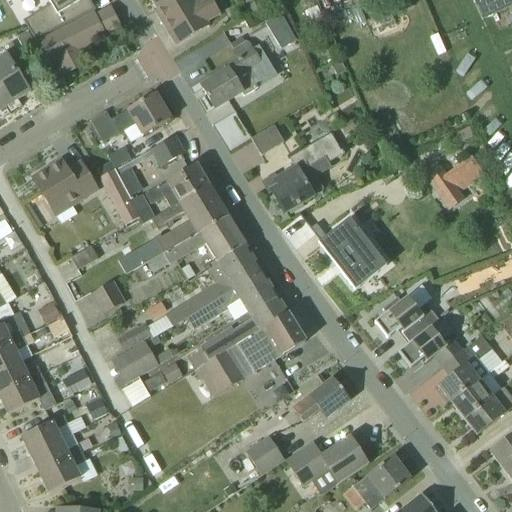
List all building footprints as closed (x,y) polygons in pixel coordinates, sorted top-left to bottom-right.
[(49,0),(50,2),(43,5),(54,27),(87,14),(80,0),(49,0)] [(150,0),(164,22),(161,23),(175,46),(207,27),(205,24),(218,16),(208,0),(201,0),(194,5),(190,0),(150,0)] [(282,4),(280,0),(261,0),(266,11),(282,4)] [(511,7),(511,0),(496,0),(502,12),(511,7)] [(65,77),(86,66),(78,50),(104,37),(103,36),(120,27),(110,7),(93,16),(93,15),(32,45),(43,68),(57,61),(65,77)] [(296,43),(295,42),(283,16),(267,23),(281,50),(296,43)] [(28,32),(18,38),(22,46),(33,41),(28,32)] [(234,50),(246,43),(242,37),(231,44),(234,50)] [(260,63),(248,42),(246,43),(234,50),(231,52),(235,58),(207,75),(211,81),(200,88),(214,110),(241,94),(243,98),(257,89),(257,88),(246,72),(258,64),(260,63)] [(0,98),(6,109),(32,93),(16,67),(24,62),(12,43),(2,50),(6,56),(0,59),(0,98)] [(341,61),(331,67),(336,76),(346,71),(341,61)] [(170,121),(154,95),(110,121),(106,114),(90,123),(103,144),(123,133),(134,126),(141,138),(170,121)] [(234,112),(213,125),(228,149),(249,136),(234,112)] [(283,144),(273,127),(250,141),(260,158),(283,144)] [(308,170),(318,164),(324,160),(327,165),(344,155),(342,152),(340,152),(330,135),(289,160),(295,170),(276,181),(274,179),(264,185),(263,183),(262,184),(268,195),(270,194),(283,215),(323,192),(323,191),(321,192),(308,170)] [(184,155),(175,138),(152,151),(161,167),(184,155)] [(114,169),(115,169),(131,160),(124,149),(108,158),(114,169)] [(473,160),(451,174),(461,190),(483,176),(473,160)] [(96,191),(79,164),(67,172),(61,162),(32,179),(56,216),(96,191)] [(171,210),(210,188),(197,166),(145,196),(151,206),(164,199),(171,210)] [(441,168),(426,179),(449,211),(464,200),(441,168)] [(124,224),(138,217),(131,203),(113,171),(99,179),(124,224)] [(198,235),(228,217),(210,188),(171,210),(155,219),(152,221),(158,232),(186,215),(198,235)] [(152,221),(155,219),(143,197),(131,203),(138,217),(143,226),(152,221)] [(244,246),(245,245),(228,217),(198,235),(190,239),(163,255),(148,264),(154,274),(204,246),(216,264),(244,246)] [(382,265),(346,217),(314,242),(351,289),(382,265)] [(0,241),(12,234),(5,221),(0,223),(0,241)] [(190,239),(182,227),(161,239),(158,236),(153,239),(155,241),(163,255),(190,239)] [(148,264),(163,255),(155,241),(118,262),(126,275),(148,264)] [(226,280),(162,319),(168,329),(183,320),(198,312),(233,292),(262,274),(244,246),(216,264),(226,280)] [(70,259),(77,271),(98,260),(90,248),(70,259)] [(189,266),(182,270),(188,281),(195,277),(189,266)] [(249,317),(277,299),(262,274),(233,292),(198,312),(183,320),(191,334),(242,306),(249,317)] [(124,304),(113,283),(90,296),(101,317),(124,304)] [(287,315),(277,299),(249,317),(251,320),(233,330),(231,327),(199,347),(209,362),(225,353),(287,315)] [(384,316),(373,325),(385,341),(397,332),(408,346),(430,330),(438,324),(424,306),(417,312),(406,299),(400,304),(397,300),(381,311),(384,316)] [(54,303),(38,311),(46,328),(62,320),(54,303)] [(192,372),(209,401),(304,343),(287,315),(225,353),(209,362),(192,372)] [(9,336),(0,317),(0,350),(24,339),(20,331),(9,336)] [(511,324),(506,317),(497,324),(511,342),(511,324)] [(150,337),(143,325),(115,340),(122,353),(150,337)] [(408,346),(396,355),(409,371),(421,362),(424,366),(433,360),(440,369),(460,353),(448,336),(440,342),(430,330),(408,346)] [(0,350),(0,373),(22,363),(17,353),(28,347),(24,339),(0,350)] [(437,387),(438,388),(451,404),(480,381),(488,374),(477,359),(488,350),(478,339),(460,353),(440,369),(448,379),(437,387)] [(157,367),(144,343),(111,362),(124,386),(157,367)] [(489,374),(493,380),(509,368),(504,362),(502,364),(489,374)] [(0,396),(42,376),(38,367),(27,373),(22,363),(0,373),(0,396)] [(175,365),(162,373),(169,385),(182,377),(175,365)] [(85,372),(63,382),(70,396),(91,386),(85,372)] [(147,394),(165,384),(160,374),(141,385),(147,394)] [(56,406),(42,376),(0,396),(0,399),(8,416),(39,401),(44,412),(56,406)] [(325,419),(349,401),(332,379),(291,410),(302,424),(319,411),(325,419)] [(480,381),(451,404),(463,421),(493,398),(480,381)] [(493,398),(463,421),(476,437),(506,414),(493,398)] [(86,406),(94,422),(108,414),(101,399),(86,406)] [(72,402),(64,406),(69,415),(77,411),(72,402)] [(65,417),(22,438),(31,457),(63,441),(57,431),(69,425),(65,417)] [(116,424),(108,427),(113,440),(121,436),(116,424)] [(511,434),(489,453),(502,470),(511,462),(511,434)] [(270,435),(247,451),(262,474),(285,459),(270,435)] [(320,457),(313,444),(287,463),(303,487),(310,483),(319,497),(367,466),(349,438),(320,457)] [(31,457),(40,475),(83,455),(79,446),(68,452),(63,441),(31,457)] [(40,475),(49,495),(81,479),(76,468),(87,463),(83,455),(40,475)] [(368,511),(410,480),(392,457),(339,498),(350,511),(356,511),(363,507),(367,511),(368,511)] [(511,462),(502,470),(511,482),(511,462)] [(143,492),(143,479),(131,479),(131,492),(143,492)] [(233,486),(223,491),(228,498),(237,493),(233,486)] [(433,511),(424,500),(407,511),(433,511)]
